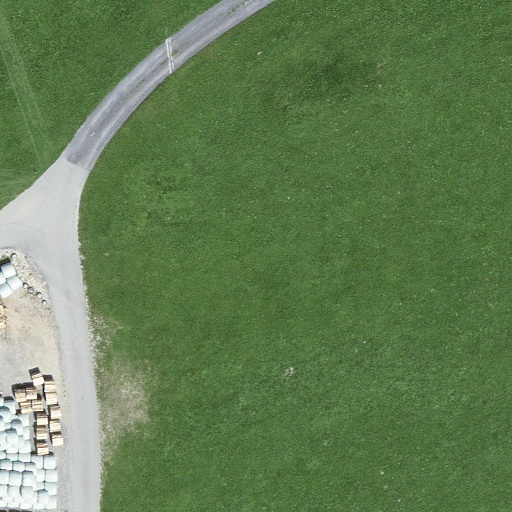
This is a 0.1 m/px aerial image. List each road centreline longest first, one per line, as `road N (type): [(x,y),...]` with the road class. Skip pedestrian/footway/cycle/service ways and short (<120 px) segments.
road 1 (track): [(275,0),(165,76),(38,212)]
road 2 (track): [(38,212),(85,345),(92,511)]
